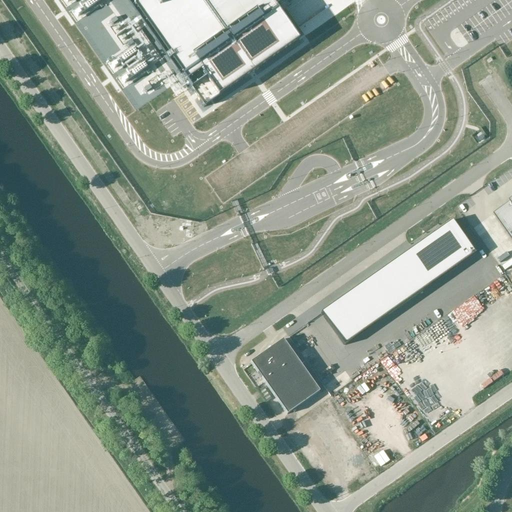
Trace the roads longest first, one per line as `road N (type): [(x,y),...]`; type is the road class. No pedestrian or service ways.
road 1 (unclassified): [(214,357),(0,48)]
road 2 (unclassified): [(511,149),(214,357)]
road 3 (unclassified): [(0,253),(180,511)]
road 4 (unclassified): [(337,511),(511,388)]
road 5 (unclassified): [(324,511),(214,357)]
